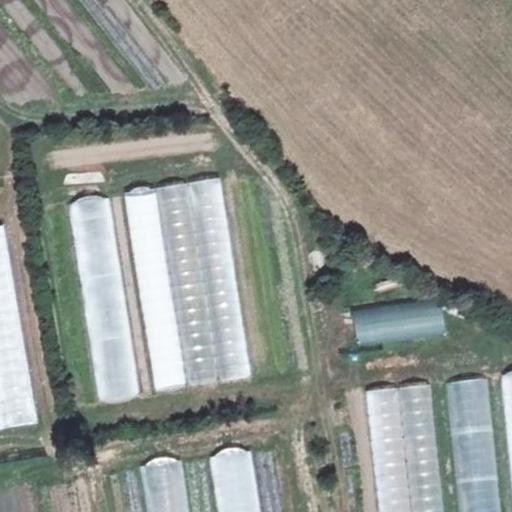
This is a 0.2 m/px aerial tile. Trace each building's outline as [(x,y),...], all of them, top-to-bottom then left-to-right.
[(127,189),(149,390),(212,384),(190,182),(127,189)] [(252,382),(224,184),(203,187),(230,385),(252,382)] [(111,195),(72,200),(97,401),(136,397),(111,195)] [(444,336),(441,301),(352,307),(354,342),(444,336)] [(498,511),(489,377),(449,380),(458,511),(498,511)] [(377,511),(442,511),(431,384),(367,389),(377,511)] [(218,511),(259,511),(249,448),(210,454),(218,511)] [(140,464),(147,511),(188,511),(180,457),(140,464)]
